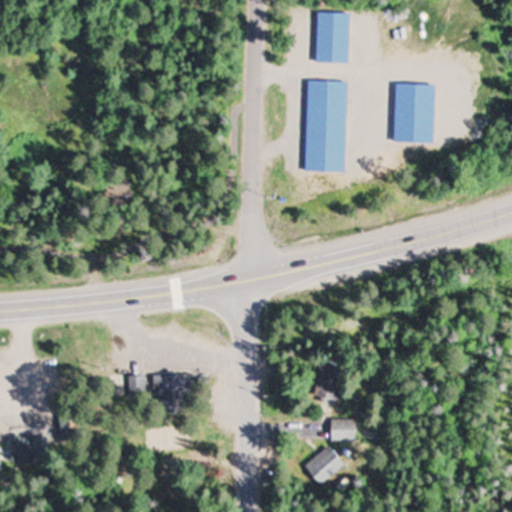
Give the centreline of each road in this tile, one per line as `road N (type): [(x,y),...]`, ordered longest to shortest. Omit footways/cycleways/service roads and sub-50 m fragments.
road 1 (residential): [(250,276),(257,0)]
road 2 (primary): [(250,276),(511,207)]
road 3 (primary): [(0,304),(250,276)]
road 4 (tertiary): [(253,511),(250,276)]
